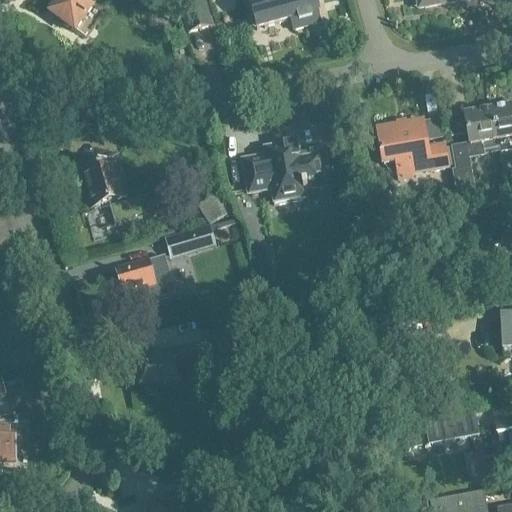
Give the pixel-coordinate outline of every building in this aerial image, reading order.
[(62,0),(52,16),(76,32),(94,6),(88,2),(89,0),(62,0)] [(250,0),(251,1),(249,1),(258,31),(292,22),(294,31),(322,24),(319,14),(321,14),(317,0),(250,0)] [(416,0),(418,10),(475,0),(416,0)] [(204,1),(181,7),(190,37),(213,31),(204,1)] [(511,108),(492,111),(500,153),(500,158),(511,156),(511,108)] [(500,153),(492,111),(466,116),(471,147),(453,150),(457,174),(453,174),(460,217),(480,214),(471,165),(487,162),(486,156),(500,153)] [(430,150),(425,127),(424,122),(379,131),(385,166),(398,164),(402,182),(414,180),(413,177),(450,170),(446,147),(430,150)] [(301,161),(298,145),(266,151),(268,159),(244,163),(250,197),(306,186),(307,192),(327,189),(324,170),(330,169),(326,150),(312,153),(313,159),(301,161)] [(114,167),(84,176),(94,211),(121,203),(120,202),(124,201),(114,167)] [(222,193),(215,197),(228,217),(235,212),(222,193)] [(154,197),(111,209),(117,228),(158,215),(154,197)] [(86,233),(97,244),(106,236),(95,224),(86,233)] [(273,250),(252,253),(258,289),(278,287),(273,250)] [(165,259),(117,273),(124,299),(138,295),(142,307),(176,297),(165,259)] [(260,299),(198,317),(202,331),(265,314),(260,299)] [(399,321),(416,319),(414,305),(398,308),(399,321)] [(511,318),(500,319),(502,352),(511,351),(511,318)] [(395,358),(421,356),(415,321),(390,323),(395,358)] [(163,359),(138,360),(141,399),(182,396),(180,373),(192,372),(191,351),(162,353),(163,359)] [(511,411),(493,415),(497,436),(511,433),(511,411)] [(443,419),(425,422),(429,448),(479,439),(475,413),(443,419)] [(0,462),(13,463),(15,420),(0,419),(0,462)] [(167,487),(160,503),(183,511),(232,511),(233,510),(167,487)] [(491,511),(487,492),(433,503),(434,511),(491,511)]
